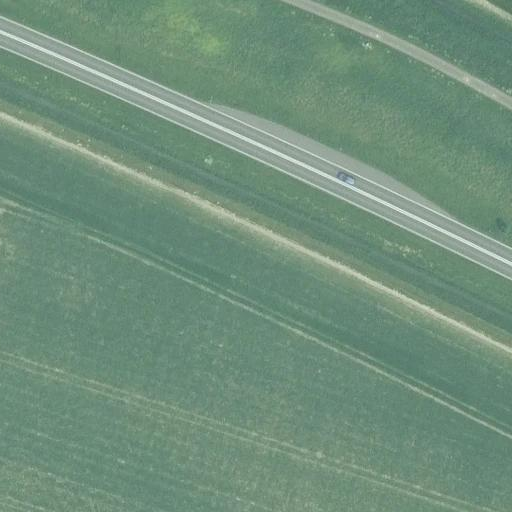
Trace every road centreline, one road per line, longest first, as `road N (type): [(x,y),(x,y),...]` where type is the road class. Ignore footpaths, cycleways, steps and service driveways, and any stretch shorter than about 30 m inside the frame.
road 1 (trunk): [(511,265),(0,34)]
road 2 (unclassified): [(511,106),(359,24),(295,0)]
